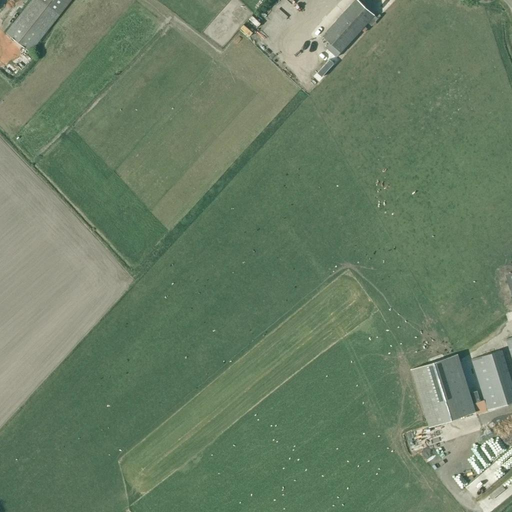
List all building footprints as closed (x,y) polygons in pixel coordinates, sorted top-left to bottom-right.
[(31,0),(5,33),(29,52),(69,0),(31,0)] [(355,0),(323,36),(341,52),(374,15),(357,0),(355,0)] [(249,18),(257,27),(261,23),(253,14),(249,18)] [(272,22),(262,31),(272,42),(282,33),(272,22)] [(250,37),(255,32),(244,23),(240,28),(250,37)] [(471,359),(487,409),(511,401),(511,380),(502,349),(471,359)] [(410,367),(428,426),(475,411),(457,353),(410,367)] [(480,433),(472,441),(475,443),(455,465),(467,476),(495,446),(480,433)] [(511,443),(505,449),(510,455),(508,455),(504,450),(499,454),(507,464),(511,463),(511,443)] [(487,477),(502,470),(497,460),(483,466),(487,477)] [(454,467),(449,473),(458,482),(464,476),(454,467)] [(486,510),(511,487),(511,472),(511,473),(509,472),(503,478),(505,480),(480,502),(486,510)] [(473,492),(486,480),(480,474),(467,486),(473,492)]
